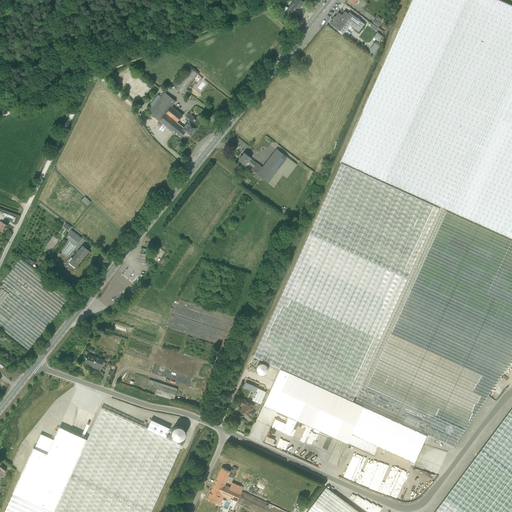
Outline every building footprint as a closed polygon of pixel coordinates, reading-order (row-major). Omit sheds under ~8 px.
[(297,10),(303,2),(300,0),(294,0),(290,5),(288,8),(285,6),(282,11),(291,18),(297,10)] [(511,6),(498,0),(412,0),(340,161),(511,238),(511,6)] [(338,13),(330,23),(340,30),(347,20),(338,13)] [(375,18),(372,24),(377,27),(381,22),(375,18)] [(379,41),(382,37),(379,35),(380,34),(377,32),(373,37),(379,41)] [(374,42),(369,50),(375,54),(380,46),(374,42)] [(197,74),(189,67),(174,87),(182,93),(197,74)] [(164,92),(147,113),(159,122),(171,106),(175,101),(164,92)] [(159,122),(180,138),(186,131),(191,135),(194,131),(192,129),(195,125),(189,120),(189,121),(183,127),(176,122),(182,115),(171,106),(159,122)] [(201,123),(191,115),(192,112),(191,111),(185,117),(189,121),(189,120),(195,125),(192,129),(194,131),(197,127),(201,123)] [(247,151),(250,147),(244,142),(241,146),(247,151)] [(257,163),(256,164),(250,159),(251,158),(244,153),(239,160),(245,165),(247,162),(253,167),(251,170),(260,177),(268,184),(273,187),(283,175),(287,178),(297,165),(276,149),(262,167),(257,163)] [(364,406),(352,401),(439,208),(340,163),(253,356),(280,368),(263,405),(314,428),(320,430),(347,443),(351,434),(364,406)] [(355,402),(364,406),(428,435),(454,447),(508,366),(511,361),(511,241),(442,210),(355,402)] [(78,243),(81,238),(70,229),(66,234),(78,243)] [(72,259),(73,259),(70,262),(76,267),(89,251),(82,246),(72,259)] [(1,288),(9,294),(0,305),(0,327),(28,350),(70,298),(38,272),(19,257),(13,264),(15,266),(3,281),(5,282),(1,287),(1,288)] [(0,289),(0,305),(9,294),(1,288),(0,289)] [(87,354),(84,362),(93,365),(93,367),(100,370),(103,360),(87,354)] [(267,373),(267,363),(257,363),(257,373),(267,373)] [(155,394),(174,400),(177,389),(149,379),(147,385),(157,388),(155,394)] [(245,382),(243,388),(255,392),(252,400),(261,403),(266,390),(245,382)] [(249,414),(253,416),(255,412),(251,410),(253,405),(246,401),(246,400),(239,397),(237,403),(243,406),(241,411),(249,415),(249,414)] [(415,463),(424,444),(428,435),(364,406),(351,434),(379,446),(415,463)] [(100,408),(86,440),(58,427),(52,440),(39,434),(33,448),(32,448),(11,494),(2,511),(149,511),(180,445),(164,437),(168,429),(150,420),(146,429),(100,408)] [(511,511),(511,408),(434,511),(359,511),(326,487),(307,511),(511,511)] [(314,440),(279,427),(280,423),(273,420),(265,442),(282,448),(284,442),(289,444),(290,440),(301,444),(302,442),(312,446),(314,440)] [(185,436),(186,434),(187,431),(187,429),(185,426),(183,425),(180,424),(178,424),(175,426),(174,428),(173,430),(173,433),(175,435),(177,437),(179,438),(182,438),(185,436)] [(347,443),(374,455),(379,446),(351,434),(347,443)] [(369,487),(378,491),(388,467),(353,453),(344,477),(369,487)] [(224,496),(237,501),(241,492),(230,487),(228,486),(225,485),(229,476),(234,478),(236,473),(235,473),(237,468),(232,466),(230,471),(221,467),(207,499),(220,505),(224,496)] [(405,471),(398,487),(395,486),(392,493),(390,492),(389,495),(410,503),(413,496),(417,497),(417,495),(420,497),(427,479),(405,471)] [(237,501),(236,503),(256,511),(288,511),(242,491),(241,492),(237,501)]
